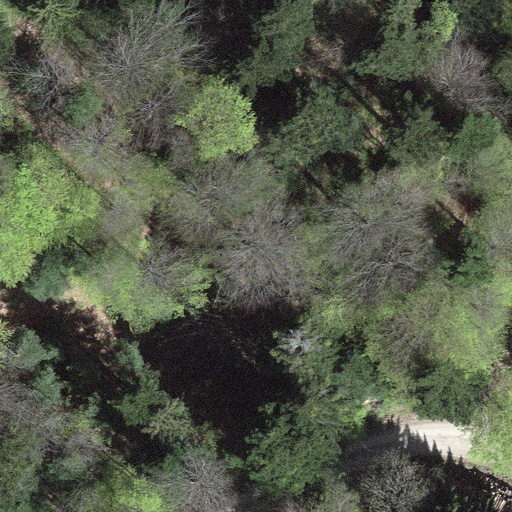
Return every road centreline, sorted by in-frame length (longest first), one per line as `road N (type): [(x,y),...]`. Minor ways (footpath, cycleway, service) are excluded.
road 1 (track): [(511,441),(344,337),(291,211)]
road 2 (track): [(291,211),(302,292),(222,511)]
road 3 (unclassified): [(251,511),(360,455),(429,434),(511,444)]
road 4 (track): [(291,211),(203,0)]
road 5 (track): [(511,155),(440,0)]
